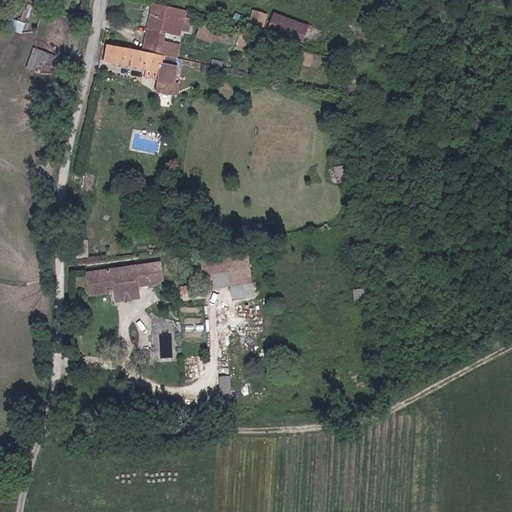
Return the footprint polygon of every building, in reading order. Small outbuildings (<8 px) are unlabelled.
[(152,17),(154,4),(148,2),(145,15),(152,17)] [(183,9),(154,4),(152,17),(180,23),(181,17),(183,9)] [(265,9),(252,5),(247,19),(261,24),(265,9)] [(310,20),(274,10),(268,29),(304,39),(310,20)] [(147,36),(152,17),(145,15),(140,35),(147,36)] [(180,23),(152,17),(147,36),(175,43),(180,23)] [(189,19),(181,17),(180,23),(175,43),(183,44),(189,19)] [(23,34),(27,23),(14,18),(10,29),(23,34)] [(221,35),(222,28),(210,25),(208,32),(221,35)] [(257,36),(222,28),(221,35),(220,40),(239,43),(239,47),(254,53),(257,36)] [(175,43),(147,36),(146,45),(122,36),(107,32),(105,42),(150,53),(172,58),(175,43)] [(159,73),(156,81),(166,83),(172,58),(150,53),(105,42),(102,60),(159,73)] [(180,59),(183,44),(175,43),(172,58),(180,59)] [(35,46),(28,67),(43,72),(50,51),(35,46)] [(161,98),(158,111),(167,113),(168,109),(180,59),(172,58),(166,83),(156,81),(152,96),(161,98)] [(180,245),(71,258),(61,410),(135,415),(275,415),(257,247),(241,237),(180,245)]
